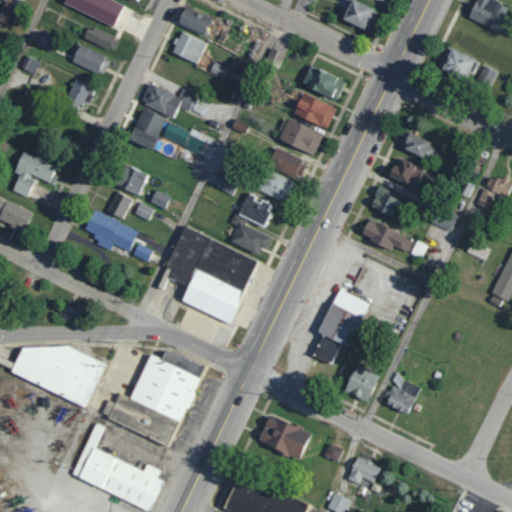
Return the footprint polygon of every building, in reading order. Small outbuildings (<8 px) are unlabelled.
[(18,11),(11,6),(14,0),(6,0),(0,10),(0,20),(9,26),(18,11)] [(122,4),(112,0),(63,0),(62,3),(112,26),(122,4)] [(378,12),(353,0),(347,0),(339,18),(368,32),(378,12)] [(507,5),(494,0),(474,0),(467,18),(497,30),(507,5)] [(204,35),(210,17),(183,7),(176,25),(204,35)] [(114,36),(88,26),(83,38),(109,49),(114,36)] [(51,50),(55,36),(40,32),(36,45),(51,50)] [(171,53),(196,64),(205,43),(180,32),(171,53)] [(110,58),(79,45),(71,61),(102,75),(110,58)] [(437,68),(464,81),(475,59),(447,46),(437,68)] [(284,52),(270,48),(266,61),(280,65),(284,52)] [(34,73),(39,61),(25,56),(20,68),(34,73)] [(209,71),(223,78),(227,68),(214,62),(209,71)] [(490,86),(497,72),(483,65),(476,80),(490,86)] [(301,87),(337,99),(344,78),(308,67),(301,87)] [(88,102),(94,87),(74,79),(64,103),(78,109),(82,99),(88,102)] [(195,93),(182,87),(178,96),(149,83),(140,103),(172,117),(177,105),(188,110),(195,93)] [(291,113),(326,128),(335,108),(301,93),(291,113)] [(165,116),(140,108),(129,141),(152,149),(157,136),(158,136),(165,116)] [(231,127),(243,134),(248,125),(235,118),(231,127)] [(322,135),(285,118),(276,138),(312,155),(322,135)] [(198,152),(203,141),(187,134),(188,130),(168,122),(162,137),(198,152)] [(438,157),(442,145),(406,132),(400,148),(421,156),(423,151),(438,157)] [(307,162),(274,148),(267,165),(299,179),(307,162)] [(26,197),(35,177),(51,184),(58,168),(22,152),(13,172),(19,174),(12,190),(26,197)] [(422,168),(396,157),(388,176),(414,188),(422,168)] [(115,187),(138,195),(146,173),(123,165),(115,187)] [(258,192),(284,201),(291,180),(265,171),(258,192)] [(506,196),(511,182),(490,174),(484,188),(506,196)] [(231,194),(235,183),(221,177),(216,188),(231,194)] [(459,193),(468,198),(474,186),(465,181),(459,193)] [(392,216),(399,200),(387,195),(389,190),(378,185),(369,207),(392,216)] [(476,204),(487,209),(494,193),(483,188),(476,204)] [(170,197),(156,189),(150,201),(164,209),(170,197)] [(107,212),(122,219),(131,198),(115,191),(107,212)] [(237,214),(262,226),(269,212),(266,210),(268,205),(255,198),(255,197),(247,193),(237,214)] [(0,219),(23,229),(31,211),(0,198),(0,219)] [(134,213),(148,221),(154,209),(140,202),(134,213)] [(450,231),(457,215),(437,207),(431,224),(450,231)] [(84,231),(129,250),(138,229),(92,211),(84,231)] [(413,239),(367,220),(361,234),(369,237),(367,241),(389,251),(391,246),(407,252),(413,239)] [(271,238),(240,223),(230,242),(256,255),(260,246),(266,249),(271,238)] [(229,323),(256,258),(183,227),(166,267),(172,269),(168,278),(187,286),(180,302),(229,323)] [(490,250),(471,241),(466,252),(485,260),(490,250)] [(147,261),(152,250),(137,243),(132,255),(147,261)] [(511,247),(491,293),(508,301),(511,292),(511,247)] [(367,302),(337,289),(317,332),(322,334),(313,356),(331,364),(339,343),(348,347),(367,302)] [(81,306),(68,300),(61,318),(73,323),(81,306)] [(20,348),(9,374),(85,407),(104,362),(66,346),(20,348)] [(130,399),(118,393),(114,403),(107,400),(100,415),(156,438),(155,442),(169,448),(203,366),(165,349),(161,359),(149,354),(130,399)] [(343,392),(367,402),(379,376),(355,365),(343,392)] [(420,386),(395,375),(391,384),(393,385),(385,404),(407,414),(420,386)] [(257,443),(299,459),(310,431),(267,415),(257,443)] [(93,449),(103,426),(93,423),(71,477),(150,509),(162,481),(156,478),(160,470),(145,464),(143,470),(93,449)] [(342,449),(329,443),(323,455),(337,462),(342,449)] [(378,465),(355,457),(347,480),(370,488),(378,465)] [(223,511),(302,511),(305,507),(235,479),(222,511),(223,511)] [(345,511),(351,500),(333,493),(326,508),(335,511),(345,511)]
